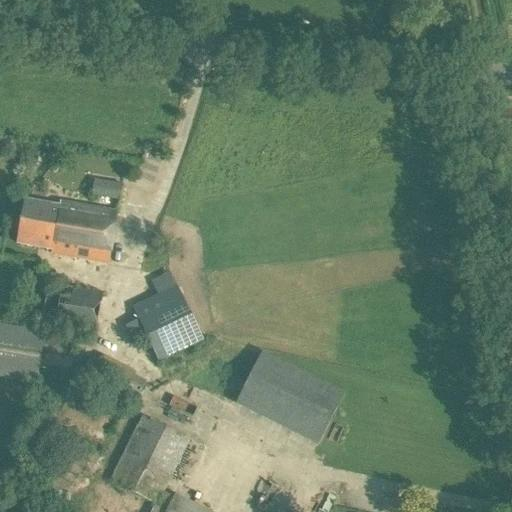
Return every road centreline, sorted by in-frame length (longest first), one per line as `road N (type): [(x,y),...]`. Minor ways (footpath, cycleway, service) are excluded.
road 1 (unclassified): [(458,70),(0,28)]
road 2 (unclassified): [(511,338),(458,70)]
